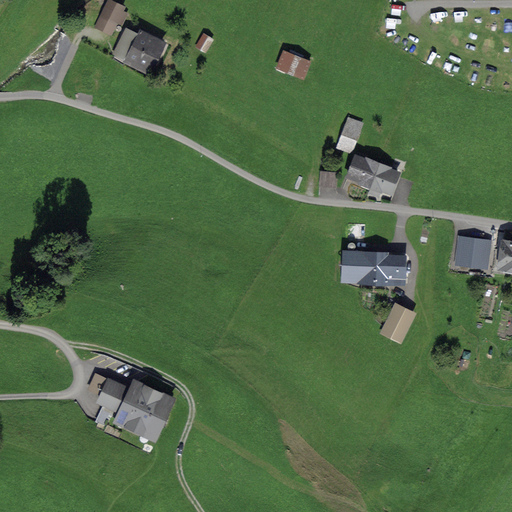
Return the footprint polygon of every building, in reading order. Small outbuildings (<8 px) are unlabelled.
[(123,8),(109,1),(97,26),(110,33),(116,21),(121,24),(126,14),(121,11),(123,8)] [(438,26),(438,35),(451,35),(450,26),(438,26)] [(127,30),(116,51),(127,57),(138,36),(127,30)] [(162,42),(140,31),(138,36),(127,57),(125,62),(147,72),(162,42)] [(204,34),(199,43),(207,48),(212,39),(204,34)] [(284,52),(278,67),(304,78),(310,62),(284,52)] [(80,69),(75,93),(86,96),(91,71),(80,69)] [(346,130),(339,146),(350,150),(360,123),(349,118),(343,129),(346,130)] [(355,156),(348,176),(371,185),(378,165),(355,156)] [(389,192),(397,173),(378,165),(371,185),(369,192),(378,196),(381,189),(389,192)] [(321,171),(320,186),(335,187),(336,173),(321,171)] [(472,264),(473,256),(486,258),(488,243),(460,239),(457,262),(472,264)] [(511,242),(503,241),(499,267),(511,269),(511,242)] [(403,275),(404,257),(346,255),(345,280),(386,282),(385,283),(405,284),(405,276),(403,275)] [(383,332),(399,340),(412,314),(396,306),(395,308),(392,306),(390,310),(393,312),(383,332)] [(102,395),(99,401),(120,411),(129,391),(95,375),(89,389),(102,395)] [(152,438),(168,401),(135,386),(132,392),(129,391),(120,411),(123,412),(118,422),(152,438)]
